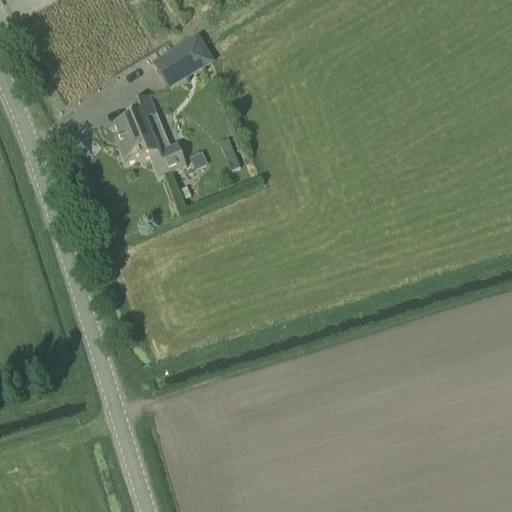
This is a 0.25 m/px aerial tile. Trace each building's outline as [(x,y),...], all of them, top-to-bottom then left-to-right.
[(129,0),(164,58),(199,37),(260,0),(129,0)] [(197,40),(170,56),(184,80),(211,64),(200,46),(197,40)] [(150,162),(158,183),(186,173),(177,150),(158,158),(145,124),(156,119),(149,100),(130,107),(134,118),(114,126),(122,148),(118,149),(125,169),(140,163),(141,166),(150,162)] [(219,147),(224,158),(233,154),(228,143),(219,147)] [(186,191),(179,194),(183,203),(190,200),(186,191)]
